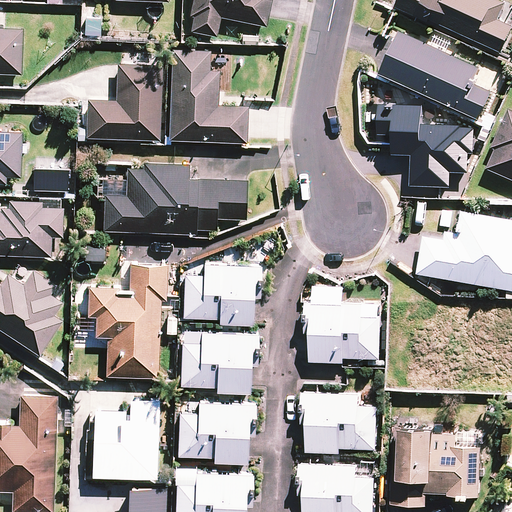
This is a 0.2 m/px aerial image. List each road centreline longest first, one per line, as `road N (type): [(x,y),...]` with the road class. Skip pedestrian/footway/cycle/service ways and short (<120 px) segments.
road 1 (unknown): [(328,211),(281,275),(266,379),(265,492)]
road 2 (residential): [(343,231),(315,186),(310,144),(336,0)]
